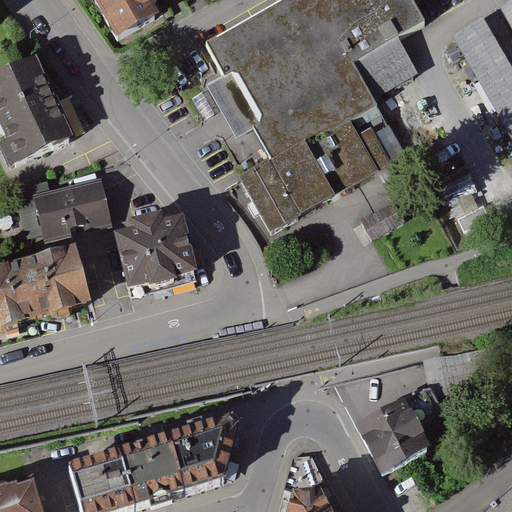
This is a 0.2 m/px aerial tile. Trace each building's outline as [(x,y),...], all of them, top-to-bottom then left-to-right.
[(166,0),(100,0),(126,49),(178,22),(166,0)] [(273,160),(239,180),(272,238),(412,158),(380,102),(417,80),(396,42),(425,25),(410,0),(287,0),(207,45),(242,106),(273,160)] [(511,65),(489,24),(457,41),(511,140),(511,65)] [(41,66),(0,85),(0,147),(12,173),(77,143),(41,66)] [(53,188),(18,196),(30,250),(117,230),(107,186),(55,198),(53,188)] [(399,206),(366,225),(378,244),(411,225),(399,206)] [(133,236),(117,241),(131,294),(198,277),(183,222),(164,227),(162,219),(131,227),(133,236)] [(88,256),(0,280),(0,340),(103,312),(88,256)] [(467,388),(465,356),(429,359),(431,390),(467,388)] [(368,423),(394,473),(431,454),(405,404),(368,423)] [(237,426),(70,474),(80,511),(141,511),(226,488),(240,435),(237,426)] [(329,511),(317,485),(292,490),(288,511),(329,511)] [(41,511),(34,488),(0,498),(0,511),(41,511)]
